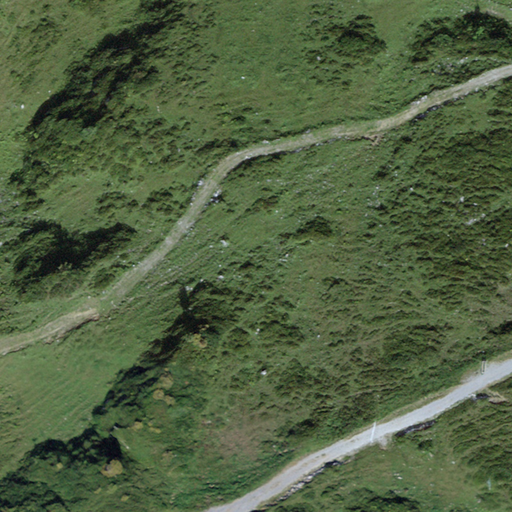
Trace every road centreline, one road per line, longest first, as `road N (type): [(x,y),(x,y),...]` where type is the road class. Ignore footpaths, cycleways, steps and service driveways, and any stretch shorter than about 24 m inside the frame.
road 1 (track): [(511,68),(396,119),(231,161),(121,291),(0,349)]
road 2 (track): [(511,369),(320,458),(233,511)]
